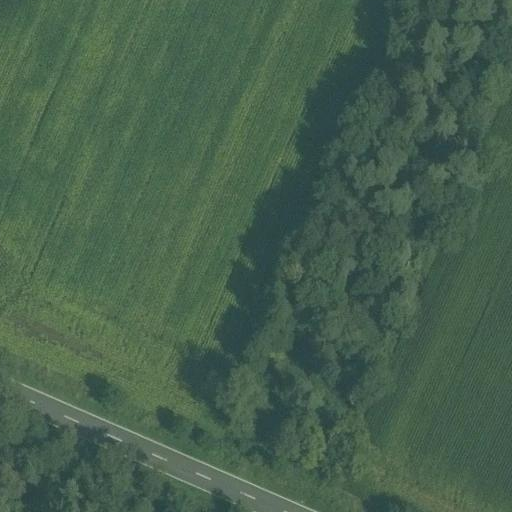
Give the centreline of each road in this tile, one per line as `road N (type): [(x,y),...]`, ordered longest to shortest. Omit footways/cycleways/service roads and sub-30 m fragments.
road 1 (track): [(479,0),(271,509)]
road 2 (secondary): [(0,391),(277,511)]
